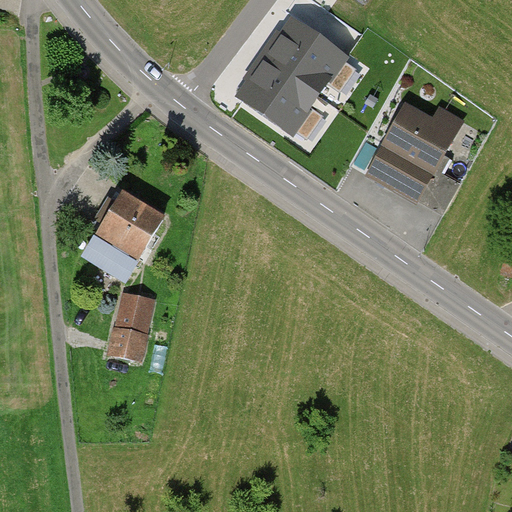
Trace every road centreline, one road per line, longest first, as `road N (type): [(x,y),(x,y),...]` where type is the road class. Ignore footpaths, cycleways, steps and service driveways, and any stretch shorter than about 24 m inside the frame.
road 1 (tertiary): [(76,0),(150,80),(511,336)]
road 2 (track): [(34,0),(80,511)]
road 3 (track): [(49,211),(150,80)]
road 4 (track): [(269,0),(184,106)]
